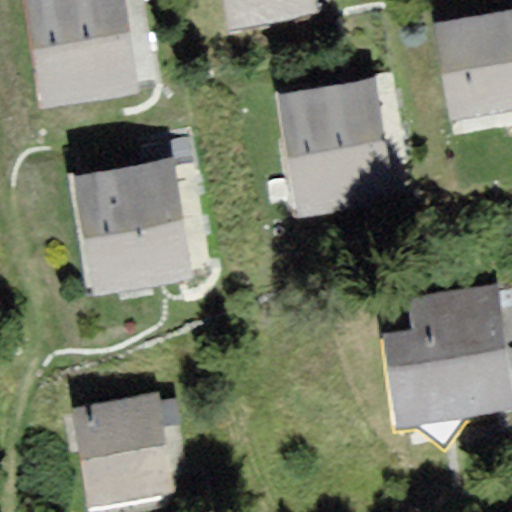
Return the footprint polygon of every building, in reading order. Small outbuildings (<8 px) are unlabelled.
[(132,0),(10,0),(27,96),(146,76),(132,0)] [(308,0),(211,0),(217,29),(310,13),(308,0)] [(511,10),(417,30),(436,125),(511,109),(511,10)] [(375,83),(269,94),(282,219),(388,207),(375,83)] [(170,164),(51,180),(66,294),(186,278),(170,164)] [(488,298),(378,311),(391,418),(501,405),(488,298)] [(156,393),(62,406),(77,511),(93,511),(171,501),(156,393)]
